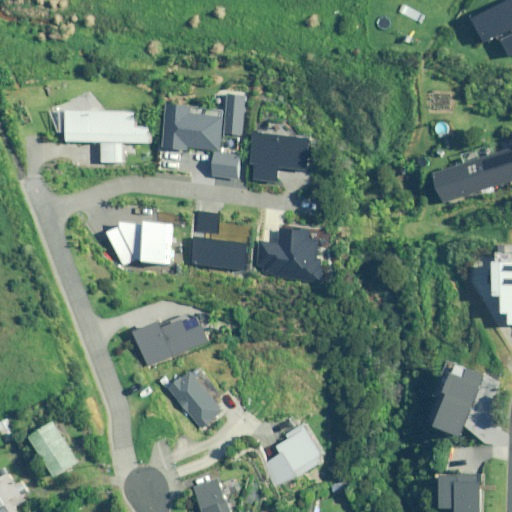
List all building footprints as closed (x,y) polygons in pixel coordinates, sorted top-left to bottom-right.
[(511,0),(475,19),(486,42),(500,36),(510,56),(511,54),(511,0)] [(227,132),(243,134),(249,85),(233,83),(230,108),(227,132)] [(192,143),(225,147),(227,132),(230,108),(195,103),(195,98),(170,95),(164,143),(191,146),(192,143)] [(137,124),(138,112),(67,109),(67,127),(70,127),(69,140),(104,142),(103,161),(124,162),(125,142),(151,143),(151,125),(137,124)] [(313,139),(256,132),(253,160),(259,161),(257,179),(280,182),(282,166),(309,169),(313,139)] [(511,180),(511,148),(434,173),(444,203),(511,180)] [(243,153),(217,150),(214,173),(240,176),(243,153)] [(221,214),(197,211),(190,263),(246,270),(249,243),(218,239),(221,214)] [(147,220),(147,224),(123,221),(122,226),(109,230),(121,267),(134,259),(144,260),(166,262),(170,223),(147,220)] [(264,238),(259,270),(322,279),(327,246),(312,244),(315,226),(281,222),(279,240),(264,238)] [(511,261),(501,261),(499,295),(507,295),(506,312),(511,312),(511,261)] [(189,331),(185,320),(164,328),(162,322),(136,332),(149,365),(211,342),(204,325),(189,331)] [(439,388),(437,393),(439,394),(428,422),(463,436),(488,376),(453,361),(449,370),(447,368),(439,388)] [(217,386),(201,364),(171,387),(203,429),(225,412),(210,392),(217,386)] [(22,436),(12,418),(2,424),(11,441),(22,436)] [(83,462),(59,422),(35,436),(59,476),(83,462)] [(329,464),(309,422),(289,432),(292,440),(260,454),(276,489),(329,464)] [(28,499),(11,473),(0,480),(0,478),(0,503),(5,511),(21,511),(18,506),(28,499)] [(481,511),(483,474),(439,473),(438,511),(450,511),(450,508),(458,508),(458,511),(481,511)] [(235,511),(223,480),(199,489),(208,511),(235,511)] [(345,488),(343,481),(329,485),(331,492),(345,488)]
